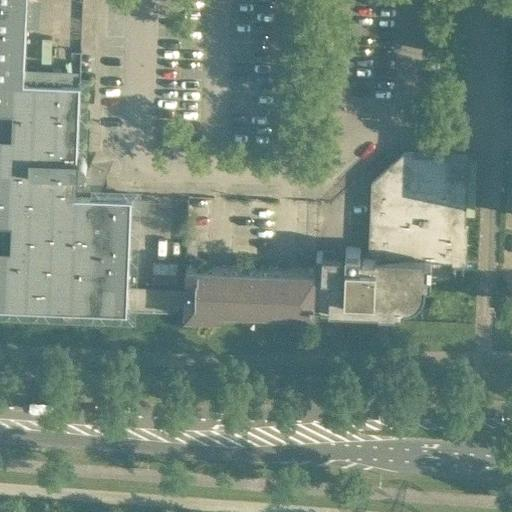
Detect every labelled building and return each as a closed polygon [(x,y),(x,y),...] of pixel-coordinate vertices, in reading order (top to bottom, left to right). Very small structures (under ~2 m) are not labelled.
[(128,309),(129,284),(132,194),(98,193),(83,169),(84,168),(85,167),(86,166),(87,165),(87,164),(87,162),(87,161),(87,160),(87,159),(86,158),(85,157),(84,156),(83,155),(81,154),(79,154),(78,154),(81,80),(25,79),(27,0),(0,0),(0,303),(63,306),(64,307),(64,308),(65,309),(66,310),(67,311),(68,311),(70,312),(72,312),(72,311),(73,311),(74,310),(75,310),(76,309),(76,308),(77,307),(128,309)] [(43,21),(44,0),(35,0),(34,21),(43,21)] [(317,250),(316,268),(315,304),(321,304),(321,306),(398,309),(398,307),(404,307),(405,302),(406,302),(408,302),(412,301),(414,301),(417,299),(418,298),(421,295),(422,294),(423,292),(424,290),(424,289),(425,287),(425,285),(426,283),(426,281),(426,280),(431,280),(432,258),(464,259),(468,154),(406,151),(375,180),(372,253),(360,252),(361,247),(346,246),(346,249),(323,249),(323,251),(317,250)] [(185,286),(184,311),(221,312),(221,305),(315,308),(315,304),(316,268),(186,263),(185,286)] [(128,309),(184,311),(185,286),(129,284),(128,309)]
